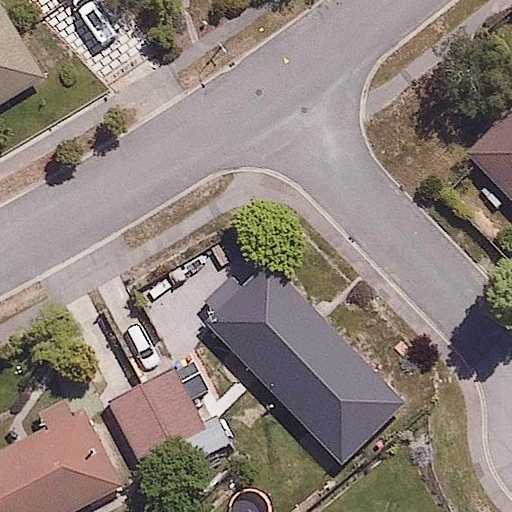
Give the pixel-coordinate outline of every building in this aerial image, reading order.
[(0,3),(0,94),(40,70),(0,3)] [(511,92),(455,144),(511,206),(511,92)] [(268,263),(207,321),(313,431),(374,373),(268,263)] [(184,457),(228,434),(205,389),(187,399),(170,365),(108,396),(139,456),(175,438),(184,457)] [(0,511),(63,511),(112,487),(71,409),(0,445),(0,511)]
